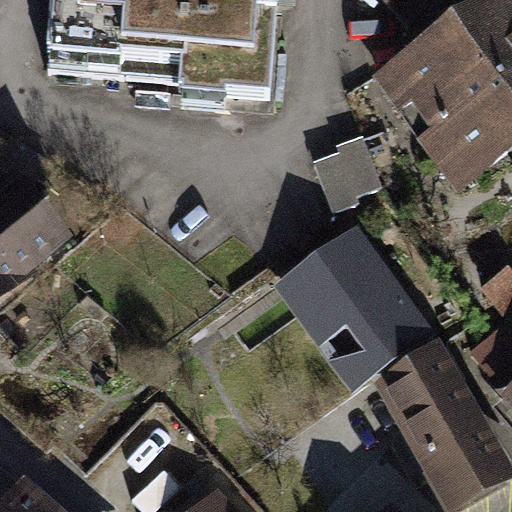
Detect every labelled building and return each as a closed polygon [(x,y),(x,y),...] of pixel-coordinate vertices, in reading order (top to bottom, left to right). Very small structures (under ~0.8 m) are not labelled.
[(54,0),(49,75),(264,91),(269,26),(275,26),(277,7),(270,7),(270,0),(54,0)] [(380,0),(408,26),(428,5),(422,0),(380,0)] [(511,11),(503,0),(501,0),(465,26),(511,91),(511,11)] [(430,51),(507,155),(511,150),(511,91),(465,26),(430,51)] [(430,51),(385,83),(411,121),(420,114),(467,181),(507,155),(430,51)] [(315,165),(334,214),(358,206),(357,199),(382,189),(364,140),(338,149),(340,156),(315,165)] [(0,162),(0,167),(31,187),(47,162),(14,141),(0,162)] [(19,193),(0,208),(0,257),(16,277),(59,241),(19,193)] [(358,245),(310,279),(378,374),(426,340),(358,245)] [(0,297),(20,281),(16,277),(0,257),(0,297)] [(488,296),(501,311),(511,301),(511,277),(497,260),(484,271),(498,288),(488,296)] [(472,357),(499,387),(511,374),(511,325),(510,323),(472,357)] [(432,354),(386,388),(452,502),(502,473),(432,354)] [(37,511),(22,498),(9,511),(37,511)] [(200,511),(226,511),(216,499),(200,511)]
